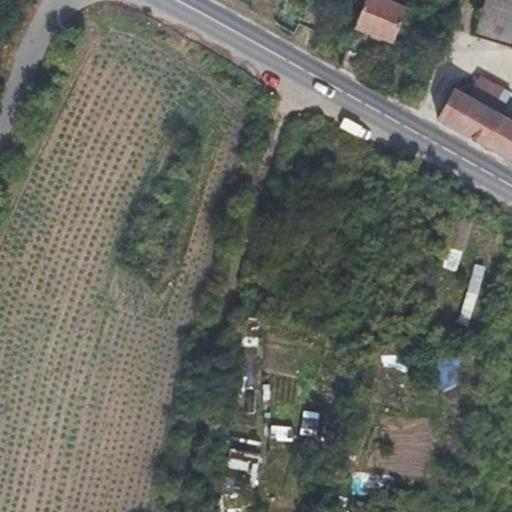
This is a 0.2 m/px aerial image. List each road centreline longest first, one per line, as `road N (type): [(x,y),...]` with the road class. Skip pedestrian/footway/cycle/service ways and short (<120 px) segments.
road 1 (track): [(178,511),(230,268),(288,63)]
road 2 (secondary): [(511,184),(172,0)]
road 3 (unclassified): [(0,121),(62,0)]
